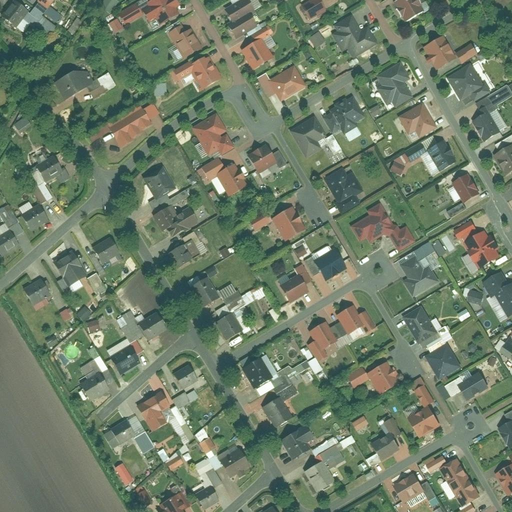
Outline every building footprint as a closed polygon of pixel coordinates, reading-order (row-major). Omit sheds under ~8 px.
[(33,0),(35,1),(32,5),(44,14),(51,4),(47,0),(33,0)] [(108,15),(116,3),(112,0),(103,0),(98,7),(108,15)] [(172,18),(161,0),(154,0),(142,7),(143,9),(133,15),(129,9),(116,17),(122,27),(137,18),(141,25),(152,19),(157,27),(172,18)] [(232,26),(228,28),(233,37),(253,25),(247,15),(251,12),(245,2),(248,0),(236,0),(233,2),(236,6),(224,12),(232,26)] [(309,0),(298,7),(305,19),(323,9),(317,0),(309,0)] [(413,0),(405,0),(394,7),(404,23),(421,13),(413,0)] [(27,14),(13,3),(0,18),(0,20),(12,31),(25,15),(37,24),(43,16),(32,8),(27,14)] [(338,34),(330,38),(340,55),(349,50),(353,56),(370,46),(353,17),(334,28),(338,34)] [(107,24),(112,34),(121,30),(116,20),(107,24)] [(179,31),(166,38),(179,61),(193,53),(179,31)] [(254,47),(241,55),(250,71),(271,58),(266,48),(270,46),(262,31),(249,39),(254,47)] [(314,50),(324,43),(317,33),(307,39),(314,50)] [(442,40),(425,50),(437,70),(453,61),(442,40)] [(475,46),(458,55),(463,65),(480,56),(475,46)] [(216,80),(205,59),(188,68),(185,63),(168,72),(173,83),(187,76),(195,91),(216,80)] [(470,65),(448,78),(462,102),(474,95),(478,102),(493,93),(488,85),(483,87),(470,65)] [(401,66),(378,79),(384,88),(377,92),(384,104),(390,101),(393,106),(404,99),(399,91),(411,84),(401,66)] [(271,76),(259,83),(266,95),(273,91),(279,101),(305,86),(295,69),(274,81),(271,76)] [(55,83),(66,101),(79,93),(68,75),(55,83)] [(108,76),(96,83),(103,96),(116,89),(108,76)] [(164,84),(151,85),(152,96),(165,95),(164,84)] [(356,97),(324,115),(334,132),(341,128),(344,133),(354,128),(351,122),(366,114),(356,97)] [(422,105),(399,118),(412,143),(436,130),(422,105)] [(152,127),(140,107),(103,128),(121,152),(152,127)] [(489,113),(474,123),(487,144),(503,135),(489,113)] [(214,116),(185,132),(198,154),(205,150),(211,159),(225,151),(215,135),(222,131),(214,116)] [(12,126),(18,135),(30,126),(24,118),(12,126)] [(315,121),(291,134),(303,156),(317,148),(312,139),(322,133),(315,121)] [(500,154),(494,157),(506,177),(511,173),(511,137),(496,147),(500,154)] [(442,143),(425,153),(437,175),(454,164),(442,143)] [(262,148),(243,158),(253,174),(268,166),(272,173),(283,166),(274,151),(267,156),(262,148)] [(422,158),(416,148),(402,156),(407,166),(422,158)] [(35,168),(42,181),(58,173),(52,160),(35,168)] [(248,189),(235,168),(226,173),(219,162),(201,173),(208,185),(217,180),(229,200),(248,189)] [(157,172),(143,181),(154,198),(167,190),(157,172)] [(344,175),(324,186),(339,212),(355,203),(349,193),(357,189),(351,180),(348,182),(344,175)] [(466,178),(450,186),(459,205),(475,197),(466,178)] [(372,217),(352,229),(363,247),(385,234),(397,254),(414,244),(405,229),(399,232),(396,226),(395,227),(380,203),(368,210),(372,217)] [(467,211),(463,204),(448,213),(452,220),(467,211)] [(166,209),(151,218),(161,234),(168,229),(173,236),(196,222),(188,208),(171,218),(166,209)] [(292,208),(273,220),(285,241),(305,229),(292,208)] [(20,218),(27,231),(43,222),(36,209),(20,218)] [(272,222),(267,213),(249,224),(255,232),(272,222)] [(481,272),(502,261),(488,233),(480,237),(473,223),(456,232),(460,241),(461,241),(464,239),(481,272)] [(0,241),(0,255),(0,257),(16,248),(10,236),(0,241)] [(437,258),(445,255),(440,241),(432,244),(437,258)] [(108,242),(93,252),(101,264),(116,254),(108,242)] [(179,247),(167,254),(176,270),(188,263),(179,247)] [(294,253),(298,259),(306,254),(301,247),(294,253)] [(226,249),(219,253),(223,261),(230,257),(226,249)] [(315,263),(327,282),(349,269),(336,250),(315,263)] [(80,266),(72,253),(50,266),(57,278),(60,277),(67,289),(83,280),(76,268),(80,266)] [(403,283),(413,300),(438,286),(429,269),(422,273),(416,262),(406,268),(412,278),(403,283)] [(213,269),(204,272),(206,279),(215,275),(213,269)] [(104,288),(96,276),(87,281),(95,293),(104,288)] [(481,287),(503,321),(511,314),(511,297),(508,292),(505,294),(496,278),(481,287)] [(280,291),(288,305),(304,295),(296,282),(280,291)] [(21,295),(29,308),(48,295),(39,283),(21,295)] [(200,284),(189,290),(198,305),(209,299),(200,284)] [(231,286),(216,294),(220,302),(235,293),(231,286)] [(483,296),(470,292),(468,304),(480,307),(483,296)] [(240,301),(236,294),(221,302),(225,309),(240,301)] [(83,307),(75,316),(81,323),(90,314),(83,307)] [(325,358),(321,350),(360,328),(363,333),(371,328),(365,317),(357,321),(349,307),(338,313),(343,321),(326,330),(323,325),(313,331),(319,341),(307,348),(316,364),(325,358)] [(424,307),(404,318),(420,346),(427,342),(429,347),(442,339),(424,307)] [(64,310),(58,315),(63,323),(70,319),(64,310)] [(460,322),(469,317),(465,311),(457,316),(460,322)] [(230,315),(212,327),(221,340),(239,328),(230,315)] [(136,328),(142,340),(160,330),(153,318),(136,328)] [(97,321),(86,324),(88,335),(100,331),(97,321)] [(433,356),(428,359),(441,380),(460,367),(445,344),(431,353),(433,356)] [(511,350),(507,347),(502,355),(511,360),(511,358),(511,350)] [(107,362),(115,375),(136,362),(128,349),(107,362)] [(261,359),(239,372),(250,391),(272,378),(261,359)] [(395,386),(381,362),(361,373),(357,367),(342,375),(349,388),(365,379),(375,397),(395,386)] [(187,368),(171,378),(180,393),(196,383),(187,368)] [(307,373),(301,376),(306,383),(311,380),(307,373)] [(76,387),(86,403),(108,391),(98,374),(76,387)] [(442,388),(448,399),(459,393),(465,403),(487,391),(478,377),(464,385),(459,379),(442,388)] [(430,402),(420,386),(411,391),(421,407),(430,402)] [(184,395),(176,401),(181,410),(190,404),(184,395)] [(162,396),(136,410),(149,434),(163,427),(158,417),(170,411),(162,396)] [(264,397),(255,403),(258,409),(267,403),(264,397)] [(280,398),(258,411),(269,430),(291,417),(280,398)] [(424,410),(404,422),(416,442),(436,429),(424,410)] [(508,425),(495,432),(507,452),(511,448),(511,425),(510,422),(511,420),(511,411),(503,417),(508,425)] [(354,432),(367,426),(363,417),(350,424),(354,432)] [(397,438),(387,420),(379,424),(386,437),(369,447),(377,462),(395,452),(390,442),(397,438)] [(133,440),(124,424),(108,432),(116,448),(133,440)] [(299,430),(278,441),(289,461),(310,450),(299,430)] [(144,433),(135,438),(140,447),(149,442),(144,433)] [(207,440),(198,446),(204,457),(213,452),(207,440)] [(336,449),(318,459),(326,473),(343,463),(336,449)] [(246,469),(237,452),(216,463),(225,480),(246,469)] [(178,457),(165,463),(170,472),(182,465),(178,457)] [(443,460),(430,467),(434,474),(438,472),(461,511),(460,511),(472,511),(467,503),(476,498),(454,459),(445,464),(443,460)] [(124,468),(129,479),(141,473),(136,463),(124,468)] [(123,487),(131,482),(120,464),(112,469),(123,487)] [(316,464),(299,474),(311,496),(329,486),(316,464)] [(511,468),(497,477),(508,498),(511,495),(511,468)] [(220,486),(211,471),(205,475),(214,490),(220,486)] [(411,478),(391,490),(402,508),(420,497),(423,503),(432,498),(423,483),(417,487),(411,478)] [(172,496),(179,493),(176,486),(170,489),(172,496)] [(194,497),(202,511),(214,503),(206,490),(194,497)] [(143,493),(136,497),(143,509),(150,505),(143,493)] [(187,511),(179,499),(158,511),(187,511)]
